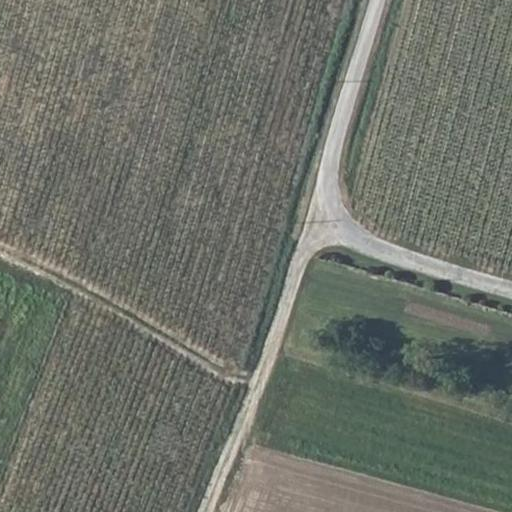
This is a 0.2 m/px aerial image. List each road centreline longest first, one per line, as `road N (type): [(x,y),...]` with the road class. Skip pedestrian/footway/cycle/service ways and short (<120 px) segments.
road 1 (unclassified): [(377,0),(331,151),(336,214),(380,249),(511,291)]
road 2 (track): [(204,511),(304,255),(336,214)]
